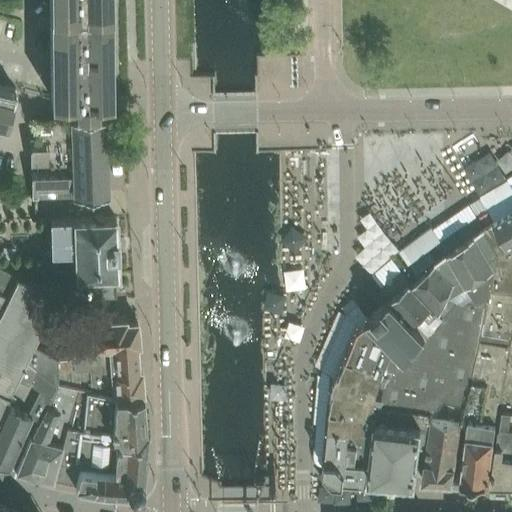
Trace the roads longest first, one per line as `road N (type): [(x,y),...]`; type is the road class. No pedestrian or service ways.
road 1 (tertiary): [(172,507),(162,114)]
road 2 (unclassified): [(162,114),(511,106)]
road 3 (unclassified): [(0,480),(116,510),(172,507)]
